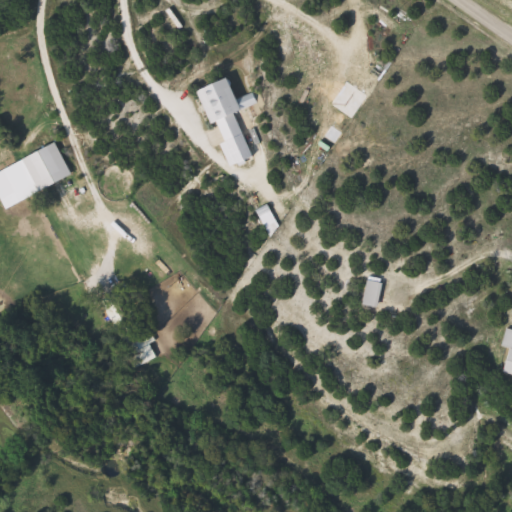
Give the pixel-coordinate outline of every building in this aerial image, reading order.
[(247,135),(257,159),(232,168),(204,91),(234,79),(254,133),(247,135)] [(44,193),(27,160),(59,144),(76,177),(44,193)] [(386,280),(382,308),(367,305),(372,277),(386,280)] [(154,344),(154,345),(160,358),(139,369),(105,301),(127,290),(154,344)] [(511,330),(511,375),(507,374),(511,353),(511,348),(503,347),(507,329),(511,330)]
